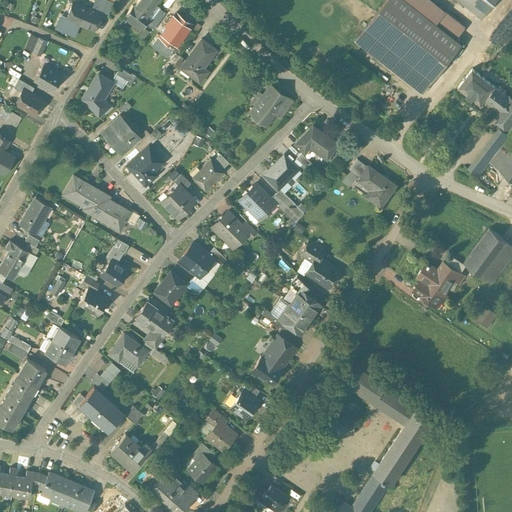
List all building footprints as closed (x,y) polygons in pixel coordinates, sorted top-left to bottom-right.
[(113,2),(107,0),(97,0),(94,9),(93,9),(101,13),(108,15),(113,2)] [(147,0),(138,0),(134,6),(132,4),(125,13),(143,27),(150,18),(145,14),(153,4),(147,0)] [(386,0),(355,40),(422,92),(460,43),(452,37),(462,24),(445,11),(435,23),(405,0),(386,0)] [(459,0),(482,18),(496,0),(459,0)] [(93,9),(73,1),(66,18),(94,30),(101,13),(93,9)] [(191,23),(176,12),(160,34),(175,45),(191,23)] [(40,18),(33,16),(31,23),(37,25),(40,18)] [(195,21),(190,29),(195,33),(201,25),(195,21)] [(67,30),(60,28),(58,33),(65,36),(67,30)] [(189,29),(184,37),(189,41),(195,33),(190,29),(189,29)] [(31,34),(25,48),(32,51),(38,37),(36,36),(31,34)] [(32,51),(32,52),(40,55),(47,40),(47,39),(46,40),(38,37),(32,51)] [(216,49),(201,38),(195,46),(196,46),(186,59),(182,64),(192,71),(190,74),(200,81),(208,70),(203,66),(216,49)] [(121,62),(129,63),(130,54),(122,53),(121,62)] [(180,55),(172,65),(179,69),(182,64),(186,59),(180,55)] [(62,75),(43,64),(34,80),(44,85),(53,91),(62,75)] [(24,74),(12,67),(9,73),(18,78),(21,79),(24,74)] [(131,73),(120,67),(115,73),(127,80),(126,81),(130,84),(136,75),(131,72),(131,73)] [(494,85),(473,68),(459,87),(479,103),(480,104),(485,97),(496,105),(502,97),(492,88),(494,85)] [(98,72),(90,85),(82,97),(98,114),(109,105),(102,97),(113,82),(98,72)] [(127,80),(115,73),(112,78),(119,84),(120,85),(123,87),(126,81),(127,80)] [(21,79),(18,78),(13,87),(21,91),(23,88),(31,92),(34,87),(21,79)] [(270,83),(260,97),(257,95),(251,102),(254,105),(249,113),(266,125),(275,113),(280,117),(293,100),(270,83)] [(31,92),(23,88),(21,91),(14,103),(34,114),(43,99),(31,92)] [(502,97),(496,105),(499,108),(495,112),(500,116),(497,120),(508,128),(511,122),(511,97),(506,92),(502,97)] [(9,110),(2,106),(0,108),(0,116),(4,119),(9,110)] [(21,117),(9,110),(4,119),(10,122),(16,126),(21,117)] [(139,134),(120,114),(101,131),(120,152),(133,140),(139,135),(139,134)] [(183,124),(177,127),(181,134),(187,130),(183,124)] [(337,143),(312,126),(294,143),(303,152),(309,146),(314,149),(326,158),(337,143)] [(157,127),(150,133),(155,139),(162,133),(157,127)] [(145,128),(139,134),(139,135),(133,140),(137,145),(150,133),(145,128)] [(497,129),(473,162),(468,169),(478,176),(489,162),(508,137),(505,135),(497,129)] [(511,131),(508,137),(489,162),(511,178),(511,131)] [(150,133),(137,145),(141,149),(149,142),(150,143),(155,139),(150,133)] [(0,172),(3,174),(14,155),(4,149),(9,140),(0,135),(0,172)] [(204,138),(195,135),(192,144),(201,147),(204,138)] [(150,143),(149,142),(141,149),(125,164),(144,185),(157,173),(155,170),(165,160),(150,143)] [(226,148),(220,153),(225,158),(231,153),(226,148)] [(311,162),(301,152),(296,158),(305,167),(311,162)] [(225,158),(220,153),(214,159),(223,168),(229,162),(225,158)] [(283,154),(264,173),(279,188),(298,169),(283,154)] [(223,171),(210,158),(192,176),(205,189),(223,171)] [(357,158),(349,169),(361,177),(368,166),(357,158)] [(395,183),(368,165),(368,166),(361,177),(359,179),(375,190),(370,197),(381,205),(395,183)] [(190,182),(180,172),(173,179),(177,183),(183,189),(190,182)] [(102,191),(72,174),(61,192),(83,205),(82,208),(90,212),(102,191)] [(255,182),(238,199),(239,199),(241,197),(260,216),(258,218),(258,219),(274,203),(275,202),(270,197),(263,190),(262,192),(254,184),(255,183),(255,182)] [(183,189),(177,183),(161,199),(177,216),(193,200),(183,190),(184,189),(183,189)] [(263,190),(255,183),(254,184),(262,192),(263,190)] [(303,211),(279,188),(274,193),(298,216),(303,211)] [(121,206),(108,198),(110,196),(102,191),(90,212),(97,216),(99,214),(112,222),(111,224),(119,229),(121,226),(124,220),(130,210),(122,205),(121,206)] [(298,216),(274,193),(270,197),(275,202),(274,203),(294,223),(298,216)] [(39,199),(36,197),(30,208),(28,207),(19,223),(32,231),(36,223),(40,225),(51,207),(43,202),(44,202),(39,199)] [(260,216),(241,197),(239,199),(258,218),(260,216)] [(130,210),(124,220),(133,225),(139,214),(130,209),(130,210)] [(227,210),(211,226),(221,236),(223,234),(234,245),(245,233),(246,233),(239,227),(232,219),(234,218),(227,210)] [(112,222),(99,214),(97,216),(111,224),(112,222)] [(147,223),(139,218),(137,222),(139,223),(137,225),(144,229),(147,223)] [(508,227),(497,218),(493,223),(504,232),(508,227)] [(257,232),(245,221),(239,227),(246,233),(245,233),(250,238),(257,232)] [(36,223),(32,231),(36,233),(40,225),(36,223)] [(504,232),(493,223),(490,227),(501,236),(504,232)] [(490,227),(464,262),(484,277),(490,269),(510,242),(501,236),(490,227)] [(39,239),(29,233),(25,240),(28,242),(35,246),(39,239)] [(24,248),(10,240),(5,247),(8,249),(12,251),(7,259),(4,257),(0,263),(0,270),(13,278),(29,252),(29,251),(24,248)] [(324,249),(308,240),(300,253),(312,261),(316,255),(319,257),(324,249)] [(209,252),(194,241),(178,261),(195,274),(200,277),(214,258),(215,257),(209,252)] [(35,246),(28,242),(24,248),(29,251),(29,252),(35,255),(39,248),(35,246)] [(122,251),(113,245),(105,257),(109,260),(110,259),(116,263),(123,251),(122,251)] [(226,258),(213,246),(209,252),(215,257),(214,258),(221,264),(226,258)] [(319,257),(316,255),(312,261),(305,272),(329,287),(340,270),(319,257)] [(214,258),(200,277),(195,274),(191,279),(202,287),(221,264),(214,258)] [(116,263),(110,259),(109,260),(100,274),(117,285),(127,270),(116,263)] [(463,274),(444,261),(438,270),(429,264),(430,263),(428,262),(428,263),(426,262),(418,275),(422,278),(429,283),(429,284),(443,293),(454,277),(459,281),(463,274)] [(85,275),(64,263),(61,269),(67,273),(82,281),(85,275)] [(498,275),(490,269),(484,277),(492,283),(498,275)] [(98,276),(88,270),(85,275),(95,281),(98,276)] [(178,277),(170,271),(155,291),(170,303),(185,283),(178,277)] [(297,273),(290,280),(291,286),(297,291),(299,288),(304,292),(310,286),(297,273)] [(95,281),(85,275),(82,281),(81,283),(87,287),(88,287),(95,291),(99,283),(95,281)] [(65,281),(58,278),(50,291),(57,295),(65,281)] [(429,283),(422,278),(414,289),(436,304),(443,293),(429,284),(429,283)] [(202,287),(191,279),(186,284),(198,293),(202,287)] [(2,282),(0,281),(0,289),(9,295),(12,288),(2,282)] [(290,285),(281,298),(289,303),(297,291),(291,286),(290,285)] [(78,302),(78,303),(97,314),(107,298),(95,291),(88,287),(87,287),(84,293),(78,302)] [(304,292),(299,288),(297,291),(289,303),(310,318),(320,303),(304,292)] [(84,293),(76,289),(71,298),(78,302),(84,293)] [(19,294),(13,290),(10,296),(15,300),(19,294)] [(281,298),(280,297),(270,311),(272,312),(279,317),(289,303),(281,298)] [(167,317),(147,302),(136,317),(152,329),(161,335),(162,334),(172,321),(168,318),(169,317),(168,316),(167,317)] [(270,311),(257,302),(253,307),(268,318),(272,312),(270,311)] [(310,318),(289,303),(279,317),(278,318),(286,323),(299,333),(310,318)] [(25,309),(19,306),(15,313),(21,316),(25,309)] [(494,316),(483,308),(476,318),(487,326),(494,316)] [(64,318),(52,311),(48,317),(60,324),(64,318)] [(279,317),(272,312),(268,318),(283,328),(286,323),(278,318),(279,317)] [(11,319),(9,318),(5,325),(12,329),(12,328),(17,320),(12,317),(11,319)] [(11,330),(5,326),(0,334),(7,338),(12,330),(11,330)] [(78,337),(59,326),(52,338),(71,350),(78,337)] [(161,335),(152,329),(144,340),(155,347),(164,336),(162,334),(161,335)] [(123,332),(108,352),(118,359),(123,353),(130,359),(137,364),(147,350),(123,332)] [(211,334),(204,344),(212,350),(220,340),(211,334)] [(295,347),(277,334),(270,344),(268,342),(266,345),(269,347),(262,356),(280,369),(289,356),(295,347)] [(30,346),(11,335),(8,340),(11,342),(13,343),(27,352),(30,346)] [(47,336),(39,348),(45,351),(52,338),(47,336)] [(71,350),(52,338),(45,351),(64,362),(71,350)] [(27,352),(13,343),(11,342),(7,349),(23,359),(27,352)] [(168,357),(153,347),(149,353),(151,354),(164,363),(168,357)] [(295,347),(289,356),(297,361),(303,352),(295,347)] [(130,359),(123,353),(118,359),(126,365),(130,359)] [(262,356),(261,355),(250,370),(257,375),(259,372),(265,377),(264,378),(265,379),(266,377),(272,382),(281,369),(280,369),(262,356)] [(45,369),(27,358),(18,374),(36,385),(45,369)] [(120,369),(111,362),(99,375),(108,383),(120,369)] [(352,362),(337,384),(350,393),(353,389),(352,388),(364,370),(352,362)] [(386,385),(364,370),(352,388),(353,389),(374,403),(384,388),(386,385)] [(36,385),(18,374),(5,395),(23,406),(36,385)] [(259,390),(247,381),(242,388),(254,397),(259,390)] [(182,385),(174,391),(177,397),(178,397),(180,395),(186,391),(182,385)] [(164,391),(158,386),(155,390),(153,388),(150,391),(153,393),(152,394),(158,398),(164,391)] [(123,412),(93,387),(84,397),(78,404),(108,429),(123,412)] [(242,388),(241,390),(239,389),(235,394),(237,395),(230,406),(246,417),(258,399),(254,397),(242,388)] [(415,408),(384,388),(374,403),(405,423),(415,409),(415,408)] [(80,393),(72,402),(77,406),(78,404),(84,397),(80,393)] [(23,406),(5,395),(0,404),(0,421),(11,428),(23,406)] [(133,405),(124,414),(129,418),(138,409),(133,405)] [(214,407),(206,417),(214,425),(217,421),(222,424),(228,418),(214,407)] [(373,471),(374,472),(352,506),(360,511),(369,511),(389,482),(391,483),(434,418),(416,407),(415,408),(415,409),(405,423),(379,463),(379,462),(377,465),(374,462),(371,466),(375,469),(373,471)] [(143,413),(138,409),(129,418),(134,423),(143,413)] [(173,421),(164,431),(169,435),(178,425),(173,421)] [(214,425),(206,435),(212,439),(223,448),(234,434),(222,424),(217,421),(214,425)] [(288,457),(297,463),(316,434),(307,428),(288,457)] [(169,435),(164,431),(152,445),(157,449),(169,435)] [(125,433),(110,450),(121,459),(136,442),(125,433)] [(141,447),(136,442),(121,459),(132,469),(150,447),(146,443),(141,447)] [(215,453),(202,442),(201,442),(203,444),(198,449),(207,456),(211,451),(214,454),(215,453)] [(207,456),(198,449),(192,456),(190,454),(190,455),(195,460),(187,469),(201,481),(216,465),(207,456)] [(8,474),(0,472),(0,491),(4,493),(4,490),(12,491),(13,486),(15,475),(17,468),(9,467),(8,474)] [(39,472),(26,470),(25,477),(24,484),(31,485),(37,486),(39,472)] [(71,481),(49,471),(47,475),(44,482),(46,482),(43,489),(42,492),(52,496),(53,495),(63,499),(71,481)] [(47,475),(39,472),(37,486),(43,489),(46,482),(44,482),(47,475)] [(25,477),(15,475),(13,486),(12,491),(12,494),(20,496),(21,493),(29,494),(28,497),(29,497),(31,485),(24,484),(25,477)] [(173,477),(167,484),(160,478),(152,487),(167,500),(166,501),(176,510),(179,506),(180,508),(182,508),(184,507),(184,505),(186,503),(187,504),(198,491),(189,483),(185,488),(180,484),(173,477)] [(93,490),(71,481),(63,499),(81,506),(79,509),(84,511),(89,500),(93,490)] [(286,495),(270,485),(266,491),(265,490),(264,492),(259,499),(276,511),(286,495)] [(63,499),(53,495),(52,496),(49,502),(60,506),(63,499)] [(360,511),(352,506),(338,497),(327,511),(360,511)] [(90,511),(96,503),(89,500),(84,511),(85,511),(90,511)]
